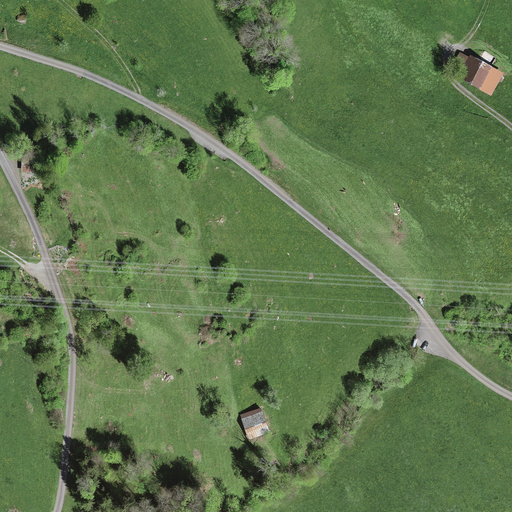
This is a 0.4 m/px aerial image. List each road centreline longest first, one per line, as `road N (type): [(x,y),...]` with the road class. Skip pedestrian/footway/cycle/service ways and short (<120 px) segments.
road 1 (unclassified): [(511,395),(480,378),(392,285),(215,144),(140,99),(0,46)]
road 2 (unclassified): [(0,155),(34,226),(72,343),(56,511)]
road 3 (track): [(511,128),(459,89),(450,71),(448,56),(471,36),(487,0)]
road 4 (track): [(61,0),(123,61),(140,99)]
